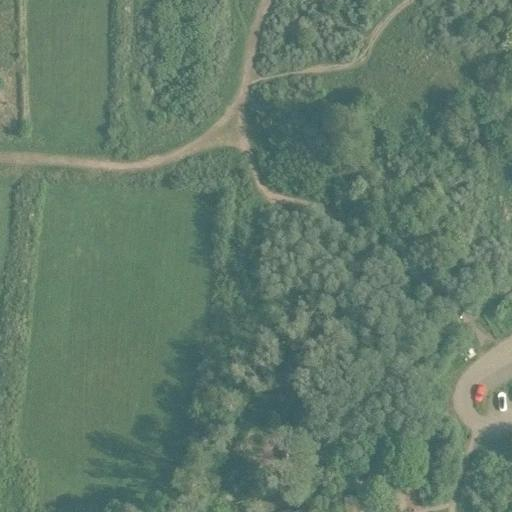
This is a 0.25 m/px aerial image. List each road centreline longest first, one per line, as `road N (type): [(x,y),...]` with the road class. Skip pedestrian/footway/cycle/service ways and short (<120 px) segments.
road 1 (unknown): [(221,511),(255,412),(282,385),(365,359),(405,357),(449,341),(466,322)]
road 2 (track): [(0,151),(154,158),(201,144),(234,123)]
